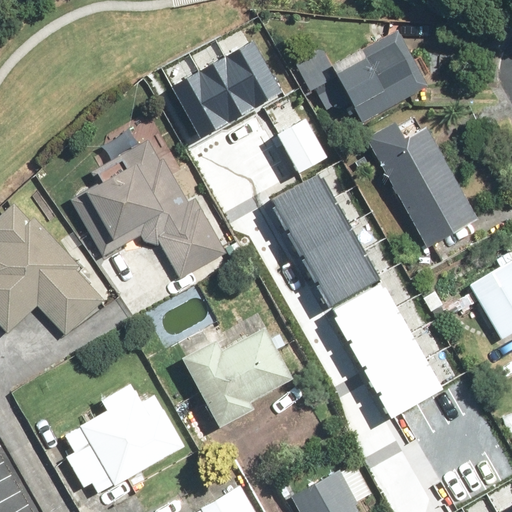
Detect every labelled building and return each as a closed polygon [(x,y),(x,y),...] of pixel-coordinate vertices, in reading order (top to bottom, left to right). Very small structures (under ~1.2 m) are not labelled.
[(434,86),(403,30),(337,66),(367,122),(434,86)] [(253,36),(171,81),(200,133),(282,88),(253,36)] [(302,113),(275,127),(295,166),(322,151),(302,113)] [(437,254),(475,235),(470,225),(480,220),(433,128),(411,140),(403,123),(372,138),(428,247),(432,244),(437,254)] [(192,200),(170,155),(160,159),(152,143),(96,170),(104,186),(85,195),(113,253),(155,232),(178,280),(228,255),(200,197),(192,200)] [(319,164),(267,193),(386,413),(439,385),(319,164)] [(67,336),(107,300),(82,272),(86,268),(41,217),(36,221),(21,204),(0,222),(0,238),(4,243),(3,243),(2,244),(1,244),(0,245),(0,244),(0,321),(10,333),(41,306),(67,336)] [(504,338),(511,333),(511,262),(474,284),(504,338)] [(222,335),(186,353),(224,427),(259,409),(254,399),(297,377),(271,326),(228,348),(222,335)] [(75,449),(67,454),(86,488),(95,483),(101,494),(189,445),(160,394),(148,400),(138,382),(103,401),(109,411),(67,434),(75,449)] [(372,495),(355,464),(295,497),(303,511),(361,511),(356,503),(372,495)] [(258,511),(243,485),(192,511),(258,511)] [(511,511),(511,500),(490,511),(511,511)]
